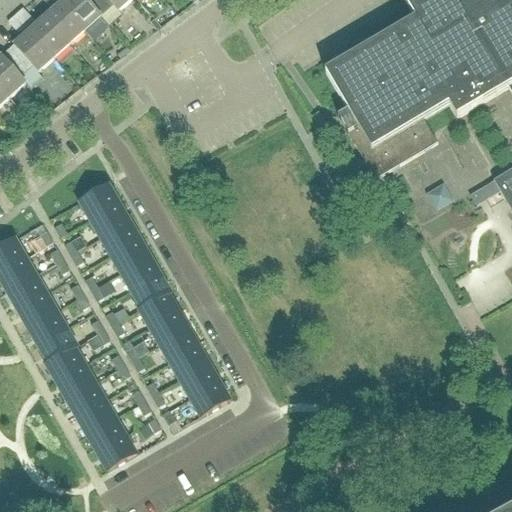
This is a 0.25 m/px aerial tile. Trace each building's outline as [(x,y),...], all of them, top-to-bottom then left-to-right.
[(56,2),(53,0),(40,0),(48,8),(56,2)] [(66,0),(60,6),(84,34),(100,19),(82,0),(66,0)] [(133,0),(82,0),(100,19),(105,25),(133,0)] [(511,0),(401,0),(415,22),(324,75),(347,114),(338,120),(374,183),(437,146),(423,122),(448,108),(456,120),(508,90),(511,97),(511,172),(493,184),(511,216),(511,0)] [(60,6),(44,20),(69,47),(84,34),(60,6)] [(15,18),(25,29),(32,22),(22,11),(15,18)] [(8,24),(18,36),(25,29),(15,18),(8,24)] [(44,20),(29,33),(54,61),(69,47),(44,20)] [(13,48),(1,59),(19,80),(32,69),(38,75),(48,86),(63,72),(53,61),(54,61),(29,33),(13,48)] [(0,59),(0,90),(9,101),(25,86),(19,80),(1,59),(0,59)] [(0,108),(9,101),(0,90),(0,108)] [(108,190),(79,207),(80,208),(90,225),(119,209),(108,190)] [(119,209),(90,225),(100,243),(129,226),(119,209)] [(129,226),(100,243),(110,261),(139,244),(129,226)] [(54,232),(60,242),(67,238),(61,228),(54,232)] [(47,236),(40,240),(46,250),(53,246),(47,236)] [(15,244),(0,252),(0,277),(25,263),(16,246),(15,244)] [(139,244),(110,261),(121,278),(149,262),(139,244)] [(64,249),(64,250),(70,260),(77,256),(71,245),(64,249)] [(57,254),(50,258),(56,268),(63,264),(57,254)] [(77,256),(70,260),(76,270),(83,266),(77,256)] [(149,262),(121,278),(131,296),(160,279),(149,262)] [(25,263),(0,277),(0,285),(7,297),(36,280),(25,263)] [(63,264),(56,268),(62,279),(69,275),(69,274),(63,264)] [(160,279),(131,296),(140,313),(141,313),(168,298),(168,299),(170,298),(160,279)] [(36,280),(7,297),(17,314),(46,298),(36,280)] [(85,285),(91,295),(98,291),(92,281),(85,285)] [(78,289),(71,293),(77,303),(84,299),(78,289)] [(98,291),(91,295),(97,306),(104,302),(98,291)] [(46,298),(17,314),(27,332),(56,316),(46,298)] [(140,313),(138,314),(149,332),(178,316),(168,299),(168,298),(141,313),(140,313)] [(84,299),(77,303),(83,314),(90,310),(84,299)] [(56,316),(27,332),(37,350),(66,333),(56,316)] [(105,320),(111,331),(118,327),(112,316),(105,320)] [(178,316),(149,332),(159,350),(188,333),(178,316)] [(98,324),(91,328),(97,339),(104,335),(98,324)] [(118,327),(111,331),(117,341),(124,337),(118,327)] [(66,333),(37,350),(47,366),(47,367),(74,352),(75,353),(77,351),(66,333)] [(188,333),(159,350),(169,368),(198,351),(188,333)] [(104,335),(97,339),(103,349),(110,345),(104,335)] [(198,351),(169,368),(179,385),(208,369),(198,351)] [(47,366),(45,367),(55,386),(84,370),(75,353),(74,352),(47,367),(47,366)] [(126,355),(125,356),(131,366),(138,362),(132,352),(126,355)] [(118,360),(111,364),(117,374),(125,370),(119,359),(118,360)] [(138,362),(131,366),(137,377),(138,376),(144,372),(138,362)] [(208,369),(179,385),(190,403),(219,386),(208,369)] [(84,370),(55,386),(66,404),(94,387),(84,370)] [(125,370),(117,374),(123,384),(130,380),(131,380),(125,370)] [(219,386),(190,403),(200,421),(229,405),(229,404),(219,386)] [(94,387),(66,404),(76,422),(105,405),(94,387)] [(146,391),(152,401),(159,397),(153,387),(146,391)] [(139,395),(132,399),(138,409),(145,405),(139,395)] [(159,397),(152,401),(158,412),(165,408),(159,397)] [(105,405),(76,422),(86,439),(115,423),(105,405)] [(145,405),(138,409),(144,420),(151,416),(145,405)] [(162,419),(168,430),(168,429),(175,425),(169,415),(162,419)] [(115,423),(86,439),(96,457),(125,440),(115,423)] [(155,423),(148,427),(154,437),(161,433),(155,423)] [(125,440),(96,457),(107,475),(136,459),(135,457),(125,440)]
